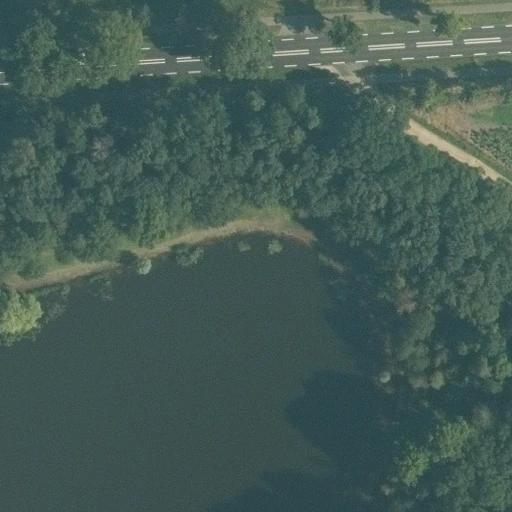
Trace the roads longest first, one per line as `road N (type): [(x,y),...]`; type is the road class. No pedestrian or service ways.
road 1 (primary): [(484,45),(0,74)]
road 2 (track): [(511,189),(408,121),(364,79)]
